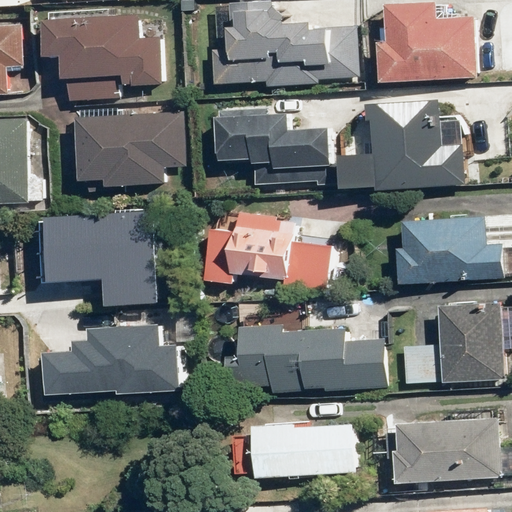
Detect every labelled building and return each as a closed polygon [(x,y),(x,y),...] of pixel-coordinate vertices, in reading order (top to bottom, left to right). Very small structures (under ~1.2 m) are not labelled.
[(271,85),(271,88),(364,82),(361,26),(319,28),(318,23),(289,25),(287,0),(261,0),(231,2),(235,50),(214,52),(216,89),(271,85)] [(391,47),(381,48),(382,87),(478,82),(475,23),(440,24),(439,6),(389,8),(391,47)] [(65,59),(66,82),(127,80),(127,89),(165,88),(164,39),(143,40),(142,19),(46,23),(47,60),(65,59)] [(0,100),(11,100),(10,70),(26,69),(25,24),(0,24),(0,100)] [(374,160),(344,160),(345,192),(469,189),(467,148),(445,149),(444,106),(373,108),(374,160)] [(334,172),(334,131),(294,131),(294,118),(271,118),(271,111),(221,110),(220,164),(258,164),(258,169),(279,169),(279,172),(334,172)] [(110,183),(111,190),(170,187),(169,168),(190,166),(187,115),(81,120),(85,184),(110,183)] [(0,206),(32,206),(32,121),(0,121),(0,206)] [(109,285),(110,312),(165,309),(160,212),(50,218),(53,288),(109,285)] [(292,286),(293,279),(329,284),(335,236),(298,232),(299,224),(243,218),(236,280),(292,286)] [(408,254),(404,254),(405,286),(508,283),(507,250),(511,250),(511,219),(407,223),(408,254)] [(408,385),(504,384),(504,353),(511,352),(511,307),(445,308),(445,349),(408,349),(408,385)] [(57,400),(194,400),(194,358),(169,358),(169,329),(118,329),(118,357),(57,357),(57,400)] [(387,393),(387,342),(349,342),(349,330),(244,330),(245,389),(277,389),(277,397),(309,397),(309,393),(387,393)] [(504,483),(504,476),(511,476),(511,451),(503,452),(503,422),(387,424),(388,485),(504,483)] [(258,429),(260,479),(361,477),(360,427),(258,429)]
